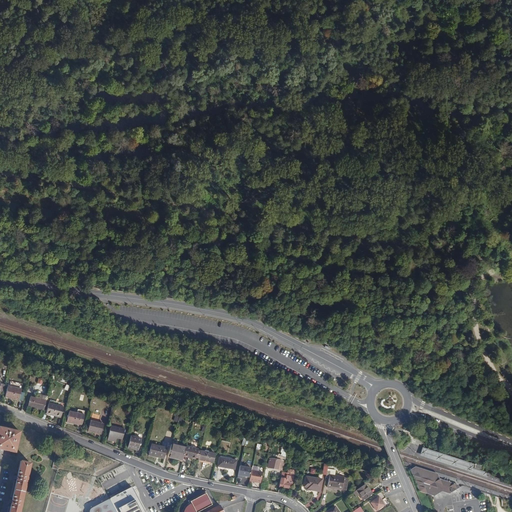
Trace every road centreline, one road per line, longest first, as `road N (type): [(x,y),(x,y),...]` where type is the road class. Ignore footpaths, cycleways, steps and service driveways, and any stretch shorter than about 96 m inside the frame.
road 1 (track): [(437,269),(0,192)]
road 2 (secondary): [(0,281),(241,318),(357,377)]
road 3 (residential): [(0,406),(179,479),(252,494)]
